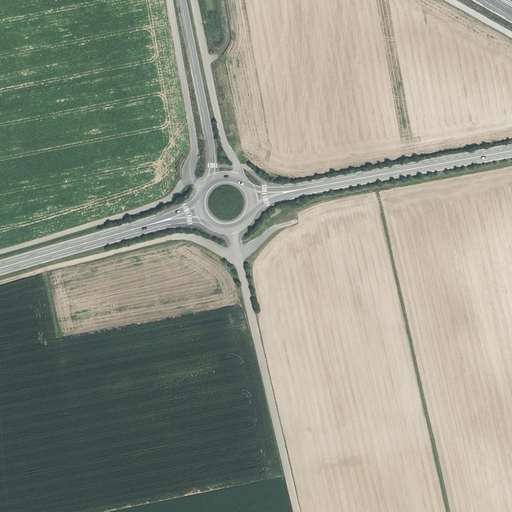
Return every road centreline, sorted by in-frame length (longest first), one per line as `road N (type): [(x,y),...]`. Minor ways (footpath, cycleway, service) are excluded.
road 1 (track): [(376,188),(448,511)]
road 2 (track): [(511,163),(320,199),(238,259)]
road 3 (track): [(230,226),(296,511)]
road 4 (track): [(238,259),(178,235),(0,281)]
road 5 (track): [(204,189),(188,179),(135,211),(0,251)]
road 6 (primary): [(317,186),(511,152)]
road 7 (trunk): [(182,0),(211,142),(209,183)]
road 8 (track): [(191,0),(236,179)]
road 9 (track): [(188,179),(193,143),(168,0)]
road 10 (secondary): [(0,267),(162,220)]
